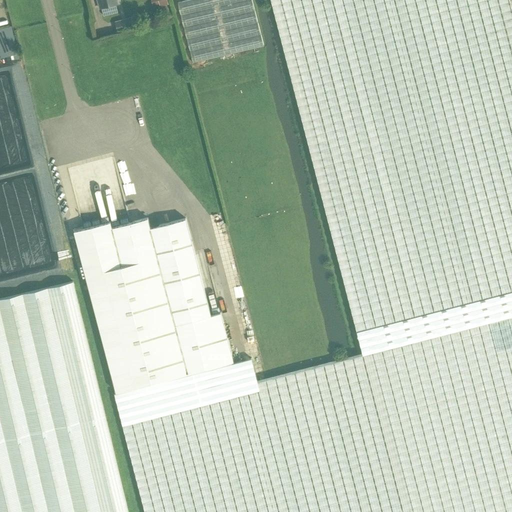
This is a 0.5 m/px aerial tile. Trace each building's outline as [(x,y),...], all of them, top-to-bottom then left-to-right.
[(145,511),(511,511),(511,11),(509,0),(271,0),(363,354),(349,358),(334,362),(257,382),(251,358),(232,363),(231,359),(117,389),(118,392),(114,393),(121,417),(145,511)] [(193,63),(263,46),(251,0),(188,0),(178,3),(193,63)] [(118,31),(134,27),(131,18),(116,22),(118,31)] [(0,53),(12,52),(7,27),(0,28),(0,53)] [(211,313),(185,215),(150,225),(147,215),(111,225),(110,219),(83,226),(82,225),(76,227),(74,227),(76,237),(76,238),(117,389),(231,359),(233,358),(221,310),(211,313)] [(0,511),(128,511),(72,281),(0,298),(0,511)]
